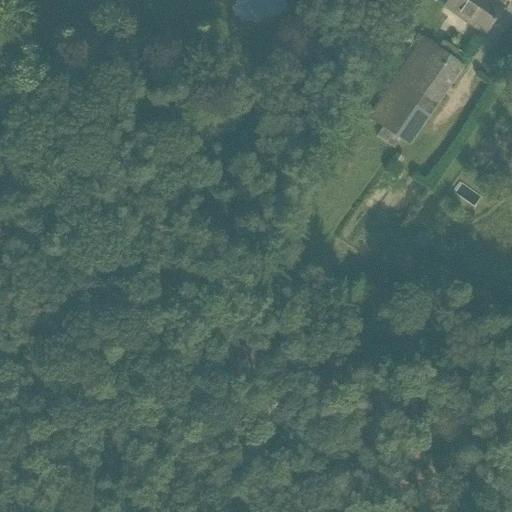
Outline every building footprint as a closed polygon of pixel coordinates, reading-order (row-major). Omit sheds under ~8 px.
[(449,0),(444,8),(484,35),(502,8),(490,0),(449,0)] [(424,40),(369,120),(409,147),(464,67),(452,59),(424,40)] [(457,51),(452,59),(464,67),(469,59),(457,51)] [(488,139),(481,150),(488,154),(495,143),(488,139)] [(396,156),(391,162),(398,167),(402,161),(396,156)] [(421,231),(413,243),(422,249),(430,237),(421,231)]
